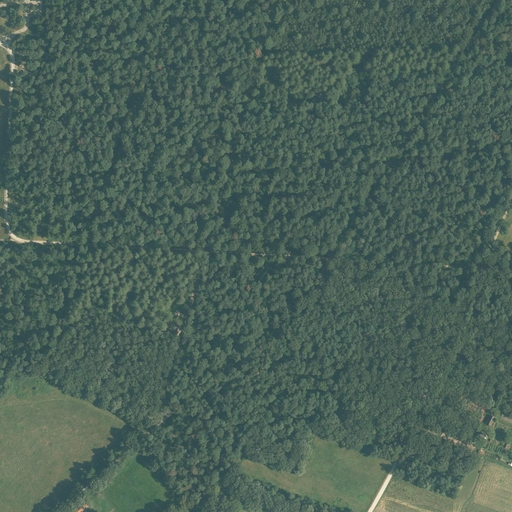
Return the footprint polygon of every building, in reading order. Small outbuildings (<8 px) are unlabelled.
[(459,390),(457,395),(463,398),(473,403),(475,398),(459,390)] [(457,411),(463,398),(457,395),(451,408),(457,411)] [(342,423),(347,413),(341,410),(336,421),(342,423)] [(495,418),(490,415),(485,425),(490,428),(495,418)] [(467,420),(459,416),(456,422),(458,423),(463,425),(465,425),(467,420)] [(466,430),(475,434),(477,429),(478,427),(479,426),(470,422),(466,430)] [(474,437),(487,443),(490,437),(486,435),(487,432),(481,430),(479,436),(475,434),(474,437)] [(81,511),(88,507),(84,502),(71,511),(81,511)]
